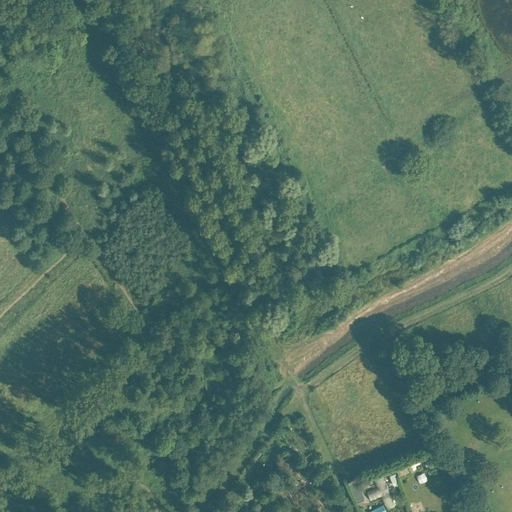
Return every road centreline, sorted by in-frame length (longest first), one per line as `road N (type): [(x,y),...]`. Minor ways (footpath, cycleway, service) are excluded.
road 1 (track): [(302,390),(358,348),(511,269)]
road 2 (track): [(298,393),(205,511)]
road 3 (track): [(354,511),(298,393)]
